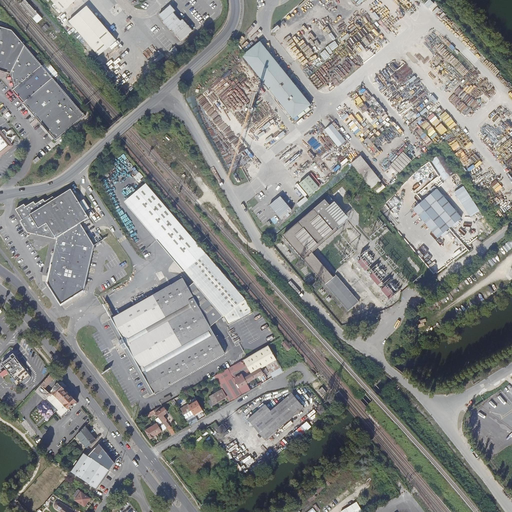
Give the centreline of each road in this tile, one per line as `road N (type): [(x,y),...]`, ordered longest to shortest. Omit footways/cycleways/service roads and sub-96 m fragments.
road 1 (unclassified): [(362,352),(296,289),(245,222),(168,87)]
road 2 (unknown): [(77,319),(95,310),(137,397),(146,399),(264,331)]
road 3 (primary): [(148,453),(0,269)]
road 4 (primary): [(0,289),(134,461)]
road 5 (secondary): [(168,87),(60,179),(0,195)]
road 6 (residential): [(148,453),(291,373)]
road 7 (unclassified): [(511,223),(405,305),(394,327)]
road 8 (unclassified): [(475,391),(431,410),(362,352)]
